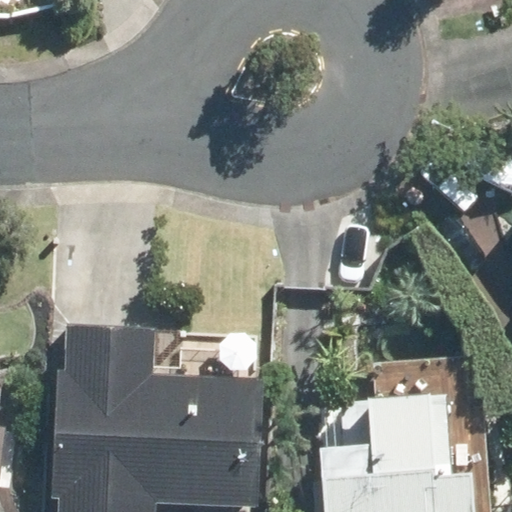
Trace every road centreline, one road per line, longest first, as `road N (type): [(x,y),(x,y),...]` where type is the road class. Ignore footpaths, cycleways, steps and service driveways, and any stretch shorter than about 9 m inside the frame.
road 1 (residential): [(355,0),(373,28),(385,74),(369,124),(328,159),(264,164),(191,149)]
road 2 (residential): [(102,106),(200,31),(224,0)]
